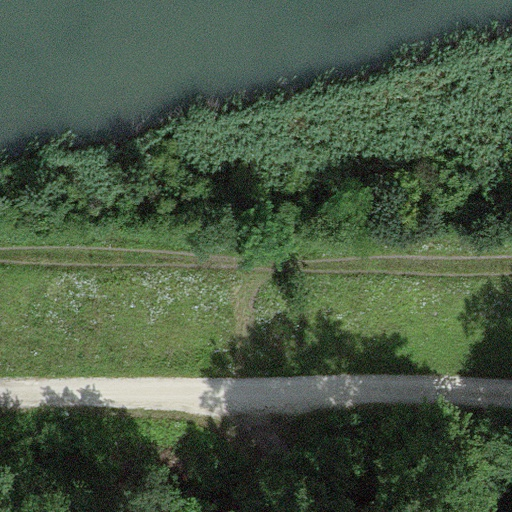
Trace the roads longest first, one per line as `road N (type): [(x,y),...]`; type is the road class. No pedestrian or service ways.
road 1 (track): [(0,401),(278,389),(511,392)]
road 2 (track): [(511,268),(0,256)]
